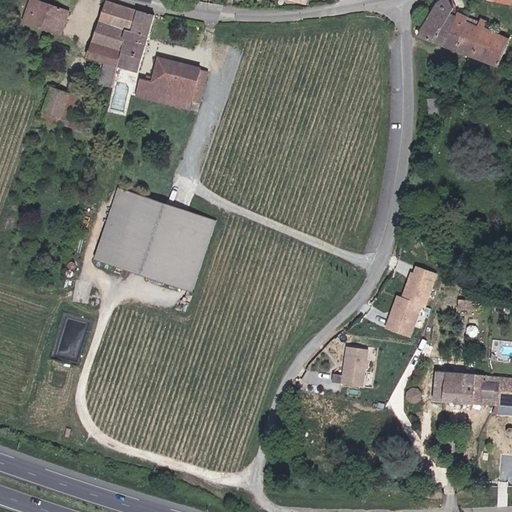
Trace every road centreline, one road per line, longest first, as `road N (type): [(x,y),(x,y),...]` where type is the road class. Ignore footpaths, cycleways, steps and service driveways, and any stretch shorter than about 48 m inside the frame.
road 1 (unclassified): [(406,6),(409,97),(393,232),(376,288),(297,375),(259,461),(262,504),(292,511)]
road 2 (track): [(261,486),(100,437),(79,398),(120,268)]
road 3 (unclassified): [(406,6),(230,16),(130,0)]
road 4 (trunk): [(151,511),(0,462)]
